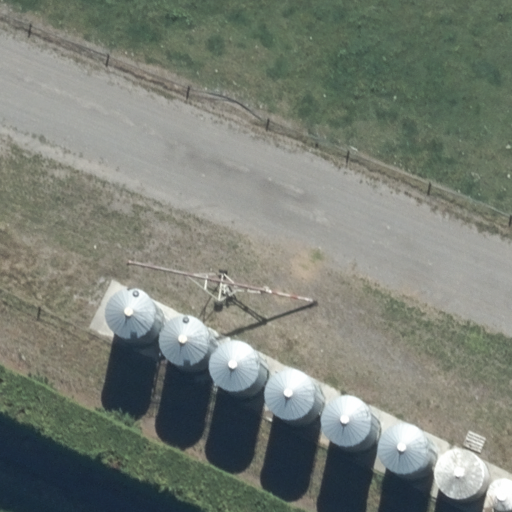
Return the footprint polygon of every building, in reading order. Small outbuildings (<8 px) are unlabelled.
[(130,340),(135,341),(140,340),(146,339),(150,337),(154,333),(158,330),(160,325),(162,320),(163,315),(162,309),(161,304),(158,300),(155,296),(150,293),(146,290),(140,289),(135,289),(130,289),(125,291),(121,294),(117,298),(114,302),(112,307),(111,312),(110,317),(112,322),(114,327),(117,331),(121,335),(125,338),(130,340)] [(185,366),(190,367),(195,367),(200,366),(205,363),(209,360),(213,356),(215,352),(217,347),(218,341),(217,336),(215,331),(213,326),(209,322),(205,319),(200,317),(195,316),(190,315),(185,316),(180,318),(175,321),(172,324),(169,329),(167,334),(165,339),(165,344),(167,349),(169,354),(172,358),(175,362),(180,365),(185,366)] [(233,391),(238,392),(243,393),(248,392),(252,391),(257,388),(260,385),(263,382),(266,378),(267,373),(268,368),(268,363),(266,359),(264,354),(261,351),(258,347),(254,345),(249,343),(245,342),(240,342),(235,343),(230,345),(227,348),(223,351),(220,355),(218,359),(217,364),(217,369),(218,374),(219,378),(222,382),(225,386),(229,389),(233,391)] [(286,414),(291,416),(296,418),(300,418),(305,417),(310,416),(314,413),(318,410),(321,406),(323,402),(325,397),(325,392),(324,387),(323,383),(320,379),(317,375),(313,372),(309,370),(304,368),(299,368),(294,369),(290,370),(285,372),(282,376),(279,379),(276,384),(275,388),(275,394),(275,398),(277,403),(279,407),(282,411),(286,414)] [(345,445),(351,446),(356,447),(362,446),(367,444),(372,441),(376,436),(378,431),(380,426),(380,420),(380,415),(377,410),(374,405),(370,401),(365,398),(360,397),(354,396),(348,397),(343,399),(338,403),(335,407),(332,412),(330,417),(330,423),(331,428),(333,434),(336,438),(340,442),(345,445)] [(400,472),(405,473),(411,474),(416,473),(421,471),(426,468),(429,465),(432,460),(434,455),(435,450),(435,444),(433,439),(431,434),(427,430),(423,427),(418,425),(412,424),(407,424),(402,425),(397,428),(393,431),(389,435),(387,440),(385,445),(385,451),(386,456),(388,461),(391,465),(395,469),(400,472)] [(457,499),(463,500),(468,499),(473,498),(478,496),(482,492),(485,488),(488,484),(490,479),(490,474),(490,468),(488,463),(485,459),(482,455),(478,451),(473,449),(468,448),(463,448),(457,448),(453,450),(448,453),(444,457),(441,461),(439,466),(438,471),(438,476),(439,481),(441,486),(444,490),(448,494),(452,497),(457,499)] [(503,508),(507,509),(510,509),(511,508),(511,475),(510,475),(507,475),(504,475),(500,476),(497,478),(495,481),(493,483),(491,487),(491,490),(491,494),(491,497),(493,500),(495,503),(497,505),(500,507),(503,508)]
